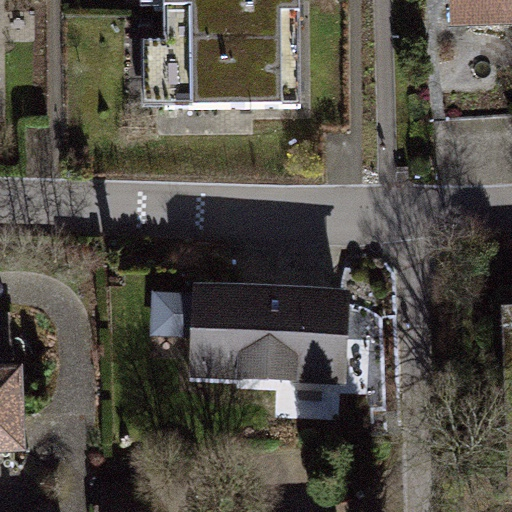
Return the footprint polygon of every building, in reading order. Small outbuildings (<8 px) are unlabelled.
[(124,0),(127,118),(302,114),(299,0),(124,0)] [(511,0),(428,0),(429,22),(511,20),(511,0)] [(179,300),(177,381),(339,385),(342,304),(179,300)] [(511,322),(487,324),(496,501),(511,500),(511,322)] [(0,511),(0,460),(19,460),(17,378),(0,378),(0,511)] [(139,511),(138,488),(91,492),(92,511),(139,511)]
